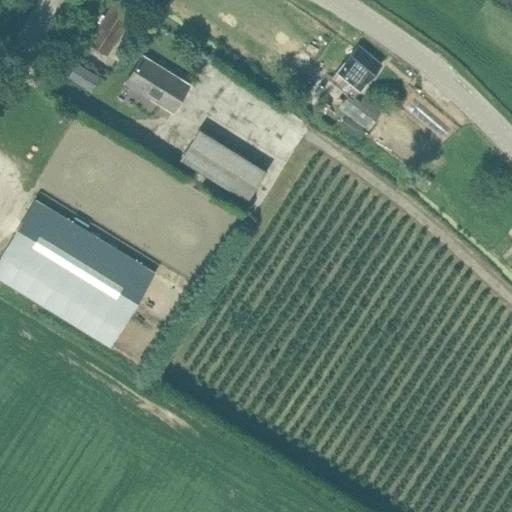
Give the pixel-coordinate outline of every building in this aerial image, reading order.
[(106,54),(130,15),(113,4),(89,44),(106,54)] [(336,38),(329,45),(342,57),(349,50),(336,38)] [(358,45),(335,72),(336,72),(329,80),(336,85),(342,77),(360,91),(381,64),(358,45)] [(172,112),(189,85),(142,56),(125,83),(172,112)] [(91,91),(99,78),(77,63),(68,77),(91,91)] [(368,130),(377,119),(346,97),(338,108),(368,130)] [(304,111),(296,122),(305,129),(314,117),(304,111)] [(247,201),(266,172),(199,130),(181,159),(247,201)] [(120,327),(154,270),(34,200),(0,257),(0,278),(43,304),(53,287),(120,327)]
